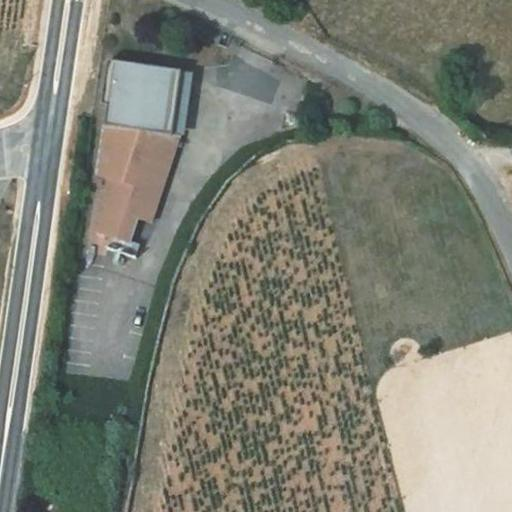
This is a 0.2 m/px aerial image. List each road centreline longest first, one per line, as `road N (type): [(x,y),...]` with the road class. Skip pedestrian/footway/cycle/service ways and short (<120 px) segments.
road 1 (residential): [(511,246),(500,220),(396,95),(216,0)]
road 2 (secondary): [(0,493),(48,147)]
road 3 (secondary): [(48,147),(75,0)]
